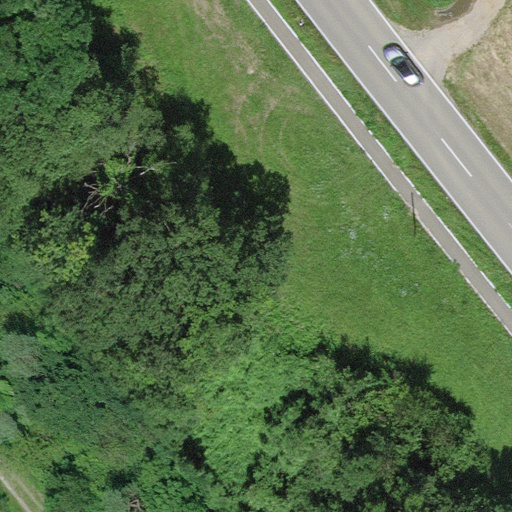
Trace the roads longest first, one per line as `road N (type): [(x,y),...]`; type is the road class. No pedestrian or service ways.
road 1 (secondary): [(511,224),(335,0)]
road 2 (track): [(485,0),(405,90)]
